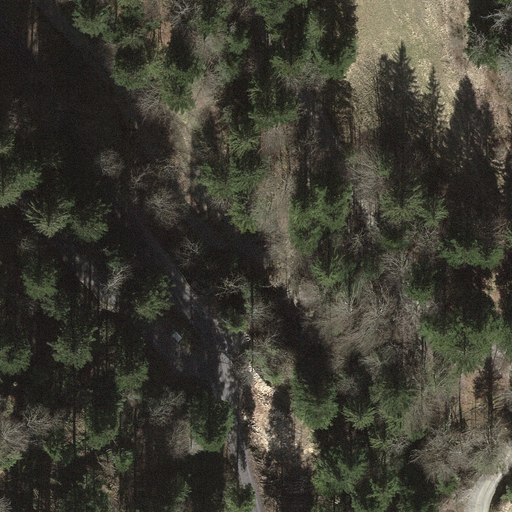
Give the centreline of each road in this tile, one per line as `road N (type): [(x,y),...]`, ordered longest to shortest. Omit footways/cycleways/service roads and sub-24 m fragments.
road 1 (track): [(254,511),(230,430),(219,345),(45,102),(0,18)]
road 2 (track): [(257,0),(422,306),(484,352),(511,348)]
road 3 (track): [(0,190),(186,365),(226,379)]
